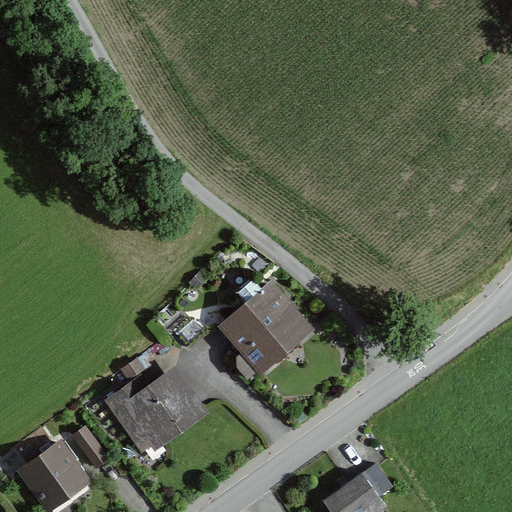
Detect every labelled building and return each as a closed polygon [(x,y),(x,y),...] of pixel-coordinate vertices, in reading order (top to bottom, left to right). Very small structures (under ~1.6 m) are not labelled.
[(199,271),(190,281),(196,287),(206,276),(199,271)] [(224,327),(244,350),(236,357),(239,367),(248,378),(308,327),(273,285),(264,292),(253,279),(238,292),(249,305),(229,322),(204,293),(168,324),(188,347),(206,331),(224,327)] [(157,437),(196,410),(172,377),(144,396),(135,383),(110,401),(131,431),(145,421),(157,437)] [(74,435),(96,466),(108,458),(86,426),(74,435)] [(60,443),(21,471),(45,503),(84,475),(60,443)] [(383,511),(381,509),(386,505),(379,496),(392,486),(375,463),(348,483),(352,488),(347,492),(343,486),(323,500),(331,511),(383,511)]
